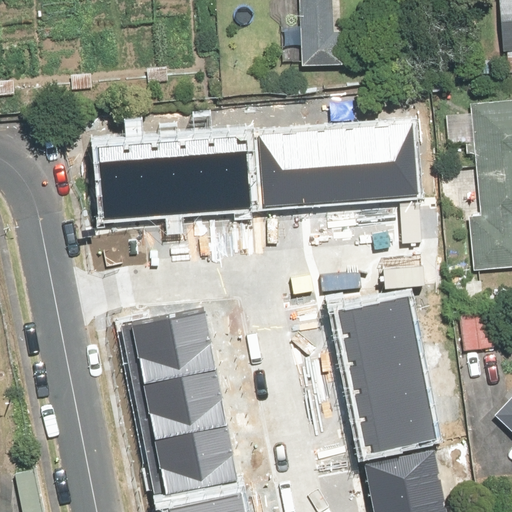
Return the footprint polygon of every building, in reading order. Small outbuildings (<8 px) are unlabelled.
[(306,0),(311,54),(336,52),(331,0),(306,0)] [(300,49),(300,3),(281,3),(281,49),(300,49)] [(511,98),(476,101),(482,216),(469,216),(472,268),(511,265),(511,98)] [(259,138),(265,207),(418,194),(411,125),(259,138)] [(98,147),(104,220),(251,210),(246,137),(98,147)] [(465,183),(443,184),(444,206),(466,205),(465,183)] [(409,298),(344,309),(368,451),(434,440),(409,298)] [(494,308),(464,309),(465,351),(495,350),(494,308)] [(120,328),(155,498),(236,481),(201,312),(120,328)] [(511,405),(500,419),(511,428),(511,405)] [(447,511),(435,451),(367,464),(376,511),(447,511)] [(45,511),(35,468),(16,473),(25,511),(45,511)] [(243,511),(240,494),(163,509),(163,511),(243,511)]
